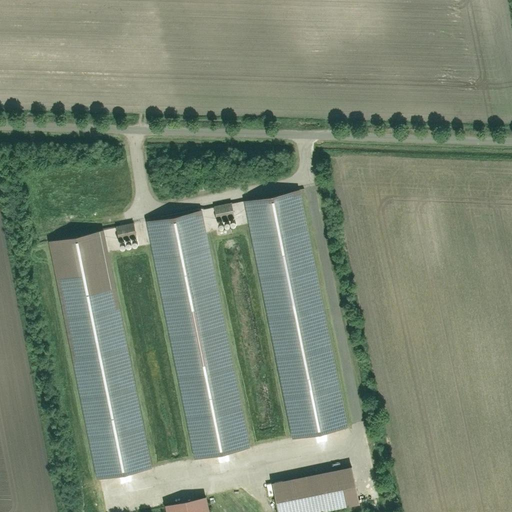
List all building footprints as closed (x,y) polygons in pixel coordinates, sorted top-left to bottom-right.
[(301,188),(245,200),(294,440),(350,429),(301,188)] [(234,202),(215,206),(218,219),(236,216),(234,202)] [(148,219),(196,459),(251,448),(202,208),(148,219)] [(135,222),(117,226),(120,240),(138,236),(135,222)] [(49,240),(98,480),(155,468),(106,228),(49,240)] [(273,483),(279,511),(316,511),(361,503),(353,466),(273,483)] [(167,505),(168,511),(211,511),(208,497),(167,505)]
